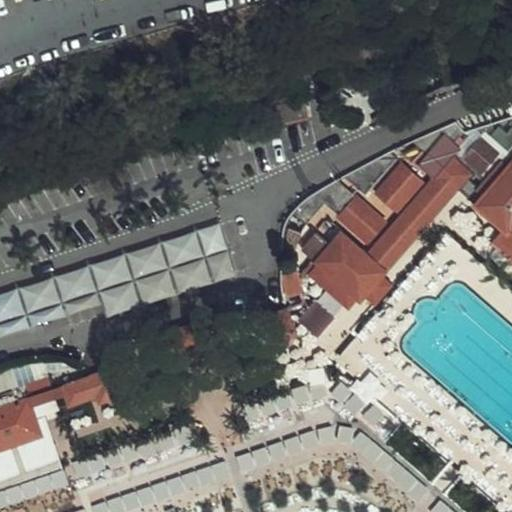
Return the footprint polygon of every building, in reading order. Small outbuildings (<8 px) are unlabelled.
[(291,89),(258,96),(262,114),(294,108),(291,89)] [(447,176),(454,167),(458,161),(439,146),(448,135),(432,123),(417,142),(407,134),(390,140),(421,166),(357,241),(330,217),(319,229),(306,218),(290,238),(350,289),(352,287),(370,266),(447,176)] [(468,126),(452,145),(471,162),(488,142),(468,126)] [(511,136),(495,156),(489,150),(464,178),(471,184),(464,192),(493,218),(497,221),(499,219),(511,230),(511,136)] [(368,145),(330,165),(352,183),(384,148),(375,142),(368,145)] [(389,152),(363,183),(384,201),(410,170),(389,152)] [(471,184),(464,178),(454,167),(447,176),(464,192),(471,184)] [(293,187),(280,203),(294,215),(314,195),(358,230),(374,212),(344,185),(342,186),(322,169),(305,177),(299,181),(293,187)] [(497,221),(493,218),(483,229),(511,253),(511,230),(499,219),(497,221)] [(142,300),(238,273),(223,222),(94,259),(98,274),(132,264),(142,300)] [(370,266),(352,287),(363,296),(382,275),(370,266)] [(276,296),(253,304),(262,329),(282,322),(285,321),(276,296)] [(313,327),(331,313),(321,299),(303,313),(313,327)] [(181,313),(186,327),(205,321),(200,307),(181,313)] [(164,319),(169,333),(186,327),(181,313),(164,319)] [(146,325),(152,338),(169,333),(164,319),(146,325)] [(0,457),(43,442),(38,423),(46,420),(97,403),(100,410),(102,409),(123,402),(114,376),(92,383),(31,404),(0,414),(0,457)] [(0,470),(52,451),(50,445),(46,420),(38,423),(43,442),(0,457),(0,470)]
